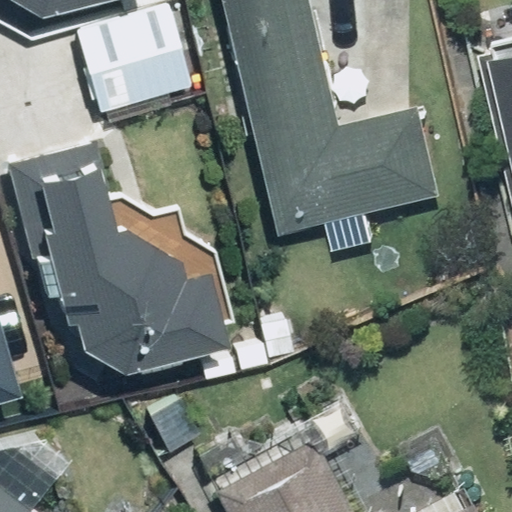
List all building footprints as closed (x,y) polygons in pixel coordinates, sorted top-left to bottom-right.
[(13,0),(17,2),(26,0),(112,0),(115,9),(149,0),(13,0)] [(213,0),(265,221),(318,209),(326,245),(367,236),(360,207),(437,189),(416,100),(332,120),(303,0),(213,0)] [(183,81),(164,7),(70,31),(89,105),(183,81)] [(511,42),(482,52),(511,144),(511,42)] [(68,139),(1,161),(60,335),(101,362),(205,328),(184,266),(93,214),(68,139)] [(296,443),(209,492),(220,511),(474,511),(464,492),(428,511),(344,511),(312,451),(360,424),(343,392),(285,423),(296,443)] [(12,410),(0,423),(0,511),(26,511),(21,507),(65,452),(12,410)]
